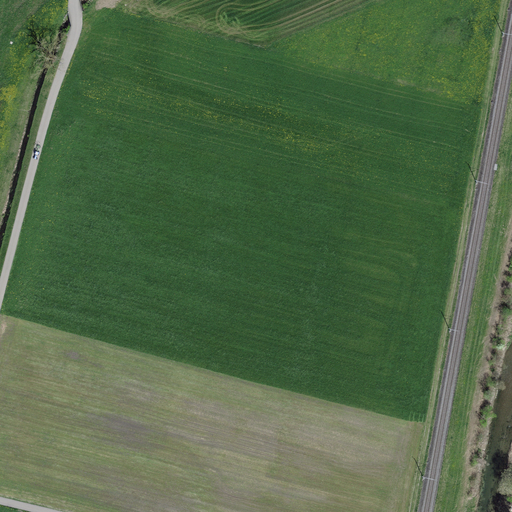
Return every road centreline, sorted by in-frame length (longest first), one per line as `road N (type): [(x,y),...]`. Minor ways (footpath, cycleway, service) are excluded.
road 1 (track): [(505,0),(411,511)]
road 2 (unclassified): [(76,30),(0,320)]
